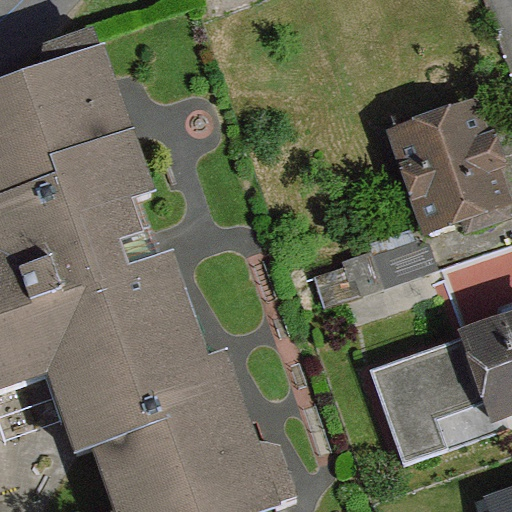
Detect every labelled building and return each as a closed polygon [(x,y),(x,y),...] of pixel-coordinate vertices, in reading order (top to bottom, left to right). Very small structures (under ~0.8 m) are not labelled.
[(0,398),(58,379),(85,455),(100,450),(121,511),(280,511),(279,510),(298,503),(283,460),(264,467),(227,360),(210,367),(173,261),(130,276),(124,260),(119,244),(140,237),(127,198),(150,190),(122,109),(97,38),(54,54),(62,76),(0,97),(0,398)] [(479,109),(396,138),(429,232),(511,203),(479,109)] [(427,237),(378,252),(386,278),(435,264),(427,237)] [(460,292),(511,273),(511,243),(451,264),(460,292)] [(511,327),(376,375),(408,465),(450,450),(440,421),(490,404),(496,421),(511,415),(511,327)] [(511,511),(511,500),(498,505),(500,511),(511,511)]
